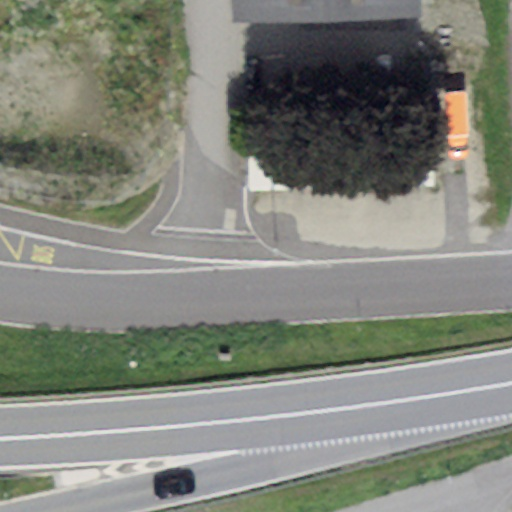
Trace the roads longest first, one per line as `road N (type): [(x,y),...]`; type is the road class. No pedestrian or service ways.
road 1 (primary): [(408,404),(0,438)]
road 2 (primary): [(66,511),(228,475),(408,404)]
road 3 (tertiary): [(511,279),(215,269)]
road 4 (residential): [(215,269),(208,0)]
road 5 (tertiary): [(215,269),(0,240)]
